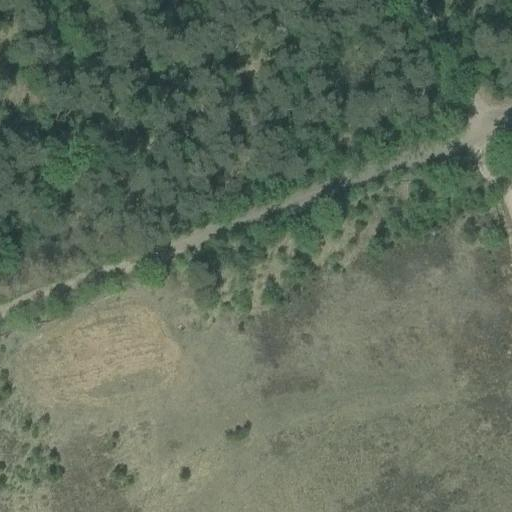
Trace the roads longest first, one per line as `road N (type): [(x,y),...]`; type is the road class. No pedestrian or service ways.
road 1 (track): [(488,131),(0,316)]
road 2 (track): [(424,0),(481,96),(488,131)]
